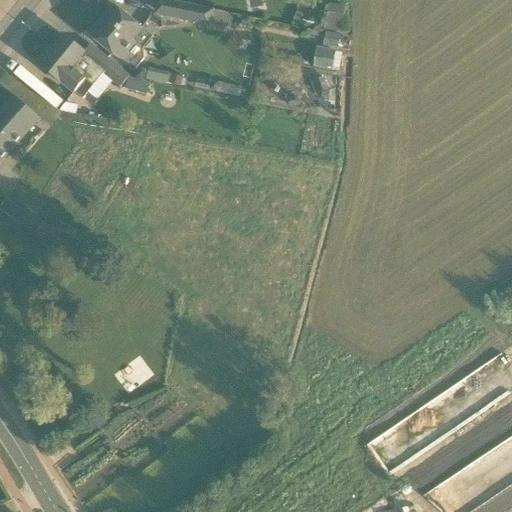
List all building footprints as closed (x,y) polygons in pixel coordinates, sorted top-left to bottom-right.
[(157,0),(154,16),(209,28),(210,24),(226,28),(229,14),(167,0),(157,0)] [(88,36),(104,49),(134,73),(143,61),(143,51),(154,38),(113,5),(88,36)] [(325,30),(341,33),(346,8),(330,5),(325,30)] [(38,64),(53,77),(83,101),(102,75),(121,89),(130,76),(91,46),(85,54),(65,37),(55,49),(52,47),(38,64)] [(318,48),(314,68),(332,72),(336,52),(318,48)] [(172,76),(170,84),(181,86),(183,78),(172,76)] [(213,82),(209,86),(211,91),(216,93),(220,88),(219,83),(213,82)] [(0,112),(0,167),(41,121),(14,97),(0,112)] [(0,209),(19,222),(26,212),(4,196),(0,201),(0,209)] [(42,222),(34,238),(55,249),(63,233),(42,222)] [(101,417),(92,423),(98,431),(107,425),(101,417)]
